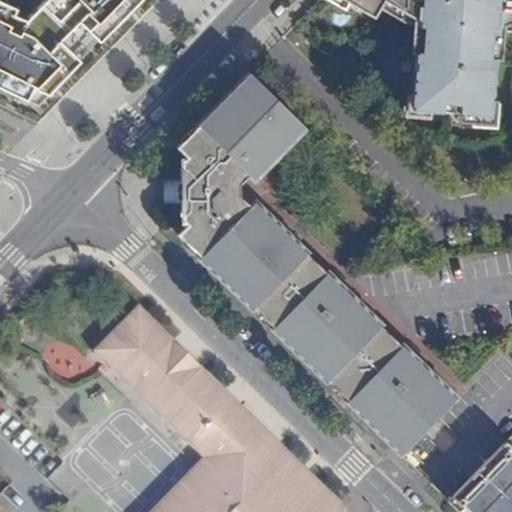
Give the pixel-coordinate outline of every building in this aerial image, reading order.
[(0,0),(0,78),(39,98),(135,0),(42,0),(29,13),(16,7),(19,3),(13,0),(0,0)] [(511,0),(344,0),(373,17),(383,0),(406,14),(420,15),(427,25),(425,52),(417,52),(412,109),(443,111),(443,104),(459,105),(458,117),(488,119),(494,58),(486,57),(488,29),(497,21),(510,23),(511,22),(511,0)] [(233,292),(237,296),(251,309),(253,308),(272,327),(271,328),(325,381),(326,380),(347,400),(345,401),(399,454),(454,398),(400,345),(399,347),(378,326),(380,325),(326,272),(324,274),(305,254),(306,253),(254,202),(246,209),(239,201),(238,180),(245,172),(253,179),(305,126),(249,71),(197,125),(198,126),(177,148),(187,158),(184,161),(181,160),(180,169),(179,169),(179,182),(179,200),(180,213),(181,213),(181,222),(185,222),(187,224),(178,234),(200,256),(199,258),(233,292)] [(169,200),(179,200),(179,182),(169,182),(169,200)] [(342,511),(345,510),(236,403),(234,405),(230,401),(232,399),(138,307),(99,347),(108,355),(102,360),(133,390),(138,385),(158,404),(153,409),(181,437),(188,429),(193,434),(186,442),(203,459),(188,475),(199,486),(194,492),(205,502),(195,511),(193,511),(187,506),(180,511),(342,511)] [(108,355),(99,347),(94,352),(102,360),(108,355)] [(133,390),(153,409),(158,404),(138,385),(133,390)] [(181,437),(186,442),(193,434),(188,429),(181,437)] [(510,450),(503,444),(499,448),(505,454),(510,450)] [(505,454),(499,448),(451,496),(457,503),(453,507),(458,511),(511,511),(511,452),(510,450),(505,454)] [(150,511),(180,511),(187,506),(193,511),(195,511),(205,502),(194,492),(199,486),(188,475),(150,511)] [(451,496),(447,501),(453,507),(457,503),(451,496)] [(0,511),(11,511),(0,500),(0,511)]
